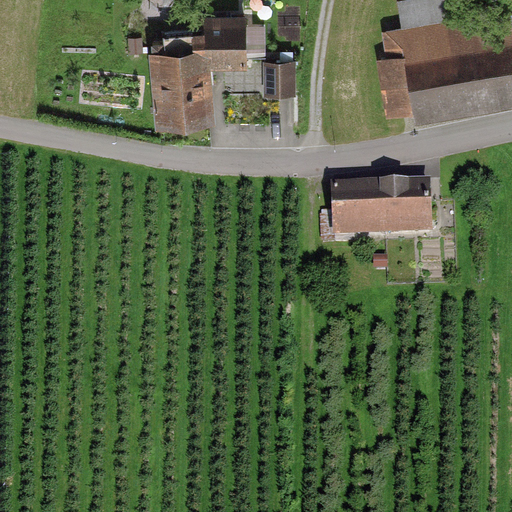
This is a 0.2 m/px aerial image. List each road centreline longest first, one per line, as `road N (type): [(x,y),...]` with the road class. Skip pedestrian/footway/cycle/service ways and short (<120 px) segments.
road 1 (unclassified): [(0,128),(246,166),(317,162),(511,126)]
road 2 (track): [(333,0),(317,162)]
